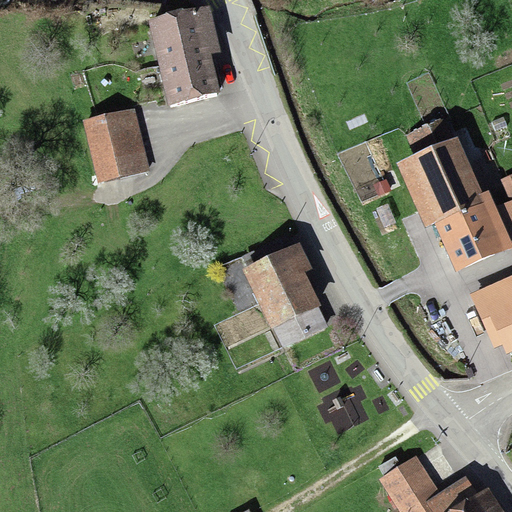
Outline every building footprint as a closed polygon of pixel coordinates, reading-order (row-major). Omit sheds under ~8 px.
[(207,15),(151,30),(172,111),(216,99),(207,67),(220,64),(207,15)] [(130,117),(83,128),(97,185),(144,174),(130,117)] [(480,206),(443,127),(398,148),(408,170),(398,174),(423,230),(433,225),(457,277),(510,253),(487,203),(480,206)] [(291,255),(244,278),(281,351),(328,328),(291,255)] [(511,280),(474,298),(495,343),(502,340),(507,351),(511,349),(511,280)] [(463,487),(427,509),(428,511),(486,511),(483,505),(476,509),(463,487)]
